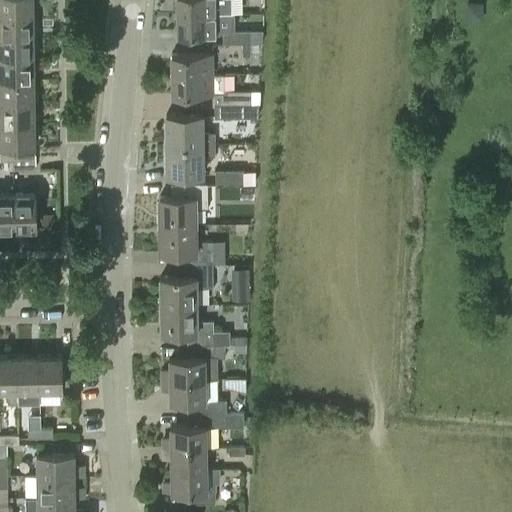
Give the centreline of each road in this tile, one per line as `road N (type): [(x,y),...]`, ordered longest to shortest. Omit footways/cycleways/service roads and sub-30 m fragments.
road 1 (residential): [(106,298),(128,0)]
road 2 (residential): [(129,511),(106,298)]
